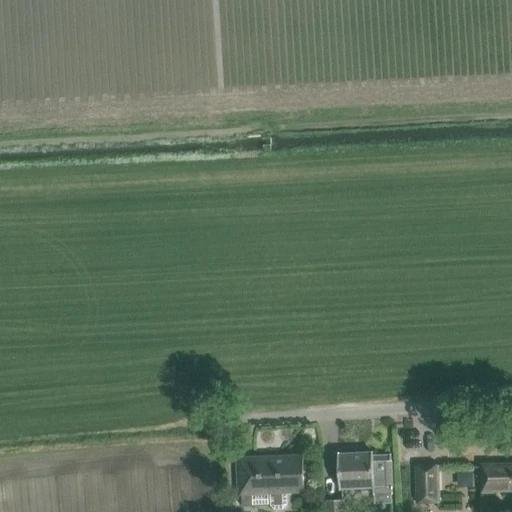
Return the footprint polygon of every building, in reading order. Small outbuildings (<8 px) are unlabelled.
[(340,488),(373,487),(373,493),(393,493),(391,455),(373,456),(373,452),(338,454),(340,488)] [(243,507),(271,506),(275,510),(284,509),(288,505),(288,493),(305,492),(304,455),(237,458),(239,495),(243,494),(243,507)] [(511,464),(482,465),(483,493),(511,492),(511,464)] [(415,466),(416,504),(440,504),(439,465),(415,466)] [(344,511),(344,499),(327,500),(327,511),(344,511)]
